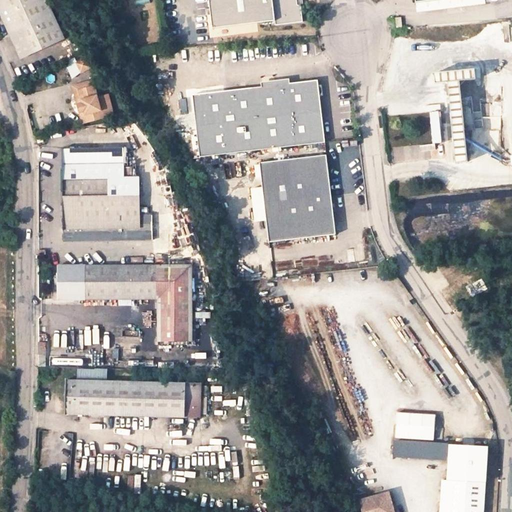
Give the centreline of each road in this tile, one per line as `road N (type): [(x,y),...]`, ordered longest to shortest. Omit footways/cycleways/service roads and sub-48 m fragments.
road 1 (unclassified): [(508,511),(511,440),(488,377),(382,234),(357,35)]
road 2 (unclassified): [(0,72),(27,157),(27,395),(18,511)]
road 3 (unknown): [(511,63),(451,58),(365,102)]
road 4 (unknown): [(373,163),(511,182)]
road 5 (unknown): [(379,14),(431,21),(511,16)]
road 6 (unknown): [(165,90),(86,0)]
